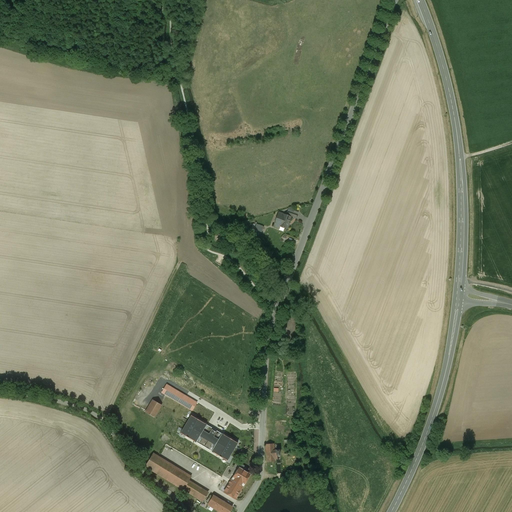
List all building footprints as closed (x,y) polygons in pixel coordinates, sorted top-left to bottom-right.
[(287,225),(289,218),(278,214),(273,227),(278,229),(279,227),(286,230),(288,226),(287,225)] [(263,227),(258,226),(254,236),(260,241),(262,235),(261,235),(263,227)] [(165,395),(170,387),(166,385),(162,393),(165,395)] [(197,403),(170,387),(165,395),(192,411),(197,403)] [(161,405),(153,400),(145,413),(154,418),(161,405)] [(201,406),(197,403),(192,411),(197,414),(201,406)] [(238,443),(191,416),(180,433),(227,461),(233,451),(238,443)] [(267,462),(275,462),(275,460),(277,459),(277,456),(280,456),(279,450),(274,450),(274,444),(266,445),(267,462)] [(191,477),(153,454),(145,466),(152,470),(184,490),(188,483),(191,477)] [(249,469),(241,464),(239,468),(235,473),(223,493),(235,500),(250,474),(247,473),(249,469)] [(207,494),(188,483),(184,490),(202,502),(207,494)] [(229,511),(232,507),(213,496),(208,505),(219,511),(229,511)]
